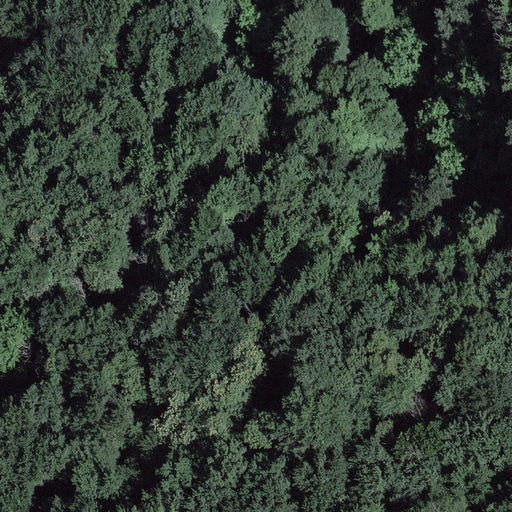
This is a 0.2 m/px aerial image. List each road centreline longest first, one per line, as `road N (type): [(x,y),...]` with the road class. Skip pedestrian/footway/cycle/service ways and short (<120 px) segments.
road 1 (motorway): [(511,387),(259,269),(0,114)]
road 2 (motorway): [(0,253),(208,384),(470,511)]
